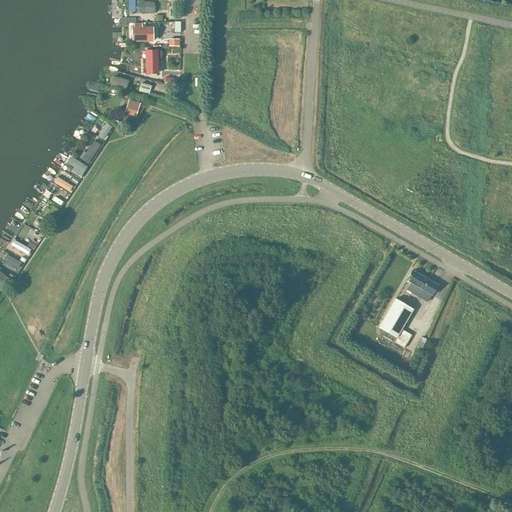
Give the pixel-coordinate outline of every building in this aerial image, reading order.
[(154,11),(154,2),(151,1),(143,1),(143,0),(128,0),(129,11),(135,11),(144,13),(152,12),(154,11)] [(135,28),(132,28),(132,41),(152,40),(152,28),(141,28),(141,25),(135,25),(135,28)] [(146,63),(145,64),(145,68),(146,69),(147,73),(157,73),(157,69),(158,68),(158,64),(156,62),(156,57),(160,57),(160,51),(156,51),(146,51),(146,63)] [(113,77),(110,86),(125,90),(128,81),(113,77)] [(141,83),(138,91),(148,94),(150,86),(141,83)] [(129,99),(124,113),(135,116),(140,103),(129,99)] [(106,124),(98,136),(103,140),(111,127),(106,124)] [(83,151),(79,158),(87,164),(99,145),(93,141),(86,153),(83,151)] [(71,157),(67,163),(70,165),(73,167),(71,170),(80,176),(86,167),(73,158),(71,157)] [(57,177),(53,182),(69,192),(72,187),(57,177)] [(49,199),(60,206),(67,195),(56,188),(49,199)] [(46,207),(40,215),(45,218),(47,215),(52,218),(57,209),(53,207),(51,210),(46,207)] [(14,240),(11,245),(28,255),(31,250),(14,240)] [(27,246),(33,249),(37,243),(30,240),(27,246)] [(0,264),(14,271),(19,261),(6,254),(0,264)] [(428,301),(432,294),(438,284),(412,270),(407,280),(411,282),(407,289),(428,301)] [(0,273),(0,290),(1,291),(9,281),(0,273)] [(395,299),(379,327),(396,337),(397,337),(395,342),(404,347),(411,335),(401,329),(413,309),(395,299)] [(422,337),(418,346),(422,348),(426,339),(422,337)]
